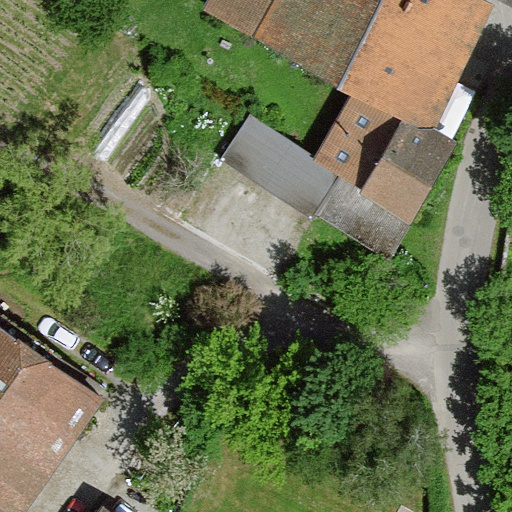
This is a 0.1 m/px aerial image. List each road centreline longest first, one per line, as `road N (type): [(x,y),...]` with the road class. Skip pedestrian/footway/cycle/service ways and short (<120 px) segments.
road 1 (unclassified): [(477,511),(460,339),(479,187),(511,100)]
road 2 (track): [(335,332),(118,196),(0,148)]
